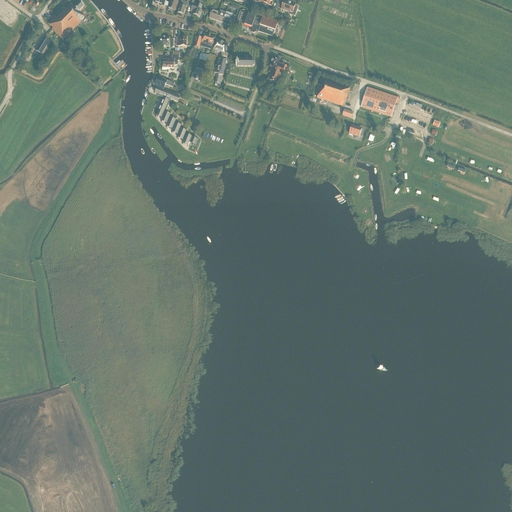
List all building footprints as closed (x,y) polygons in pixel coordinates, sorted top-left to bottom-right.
[(170,0),(168,8),(175,10),(178,2),(172,0),(170,0)] [(186,7),(188,7),(190,0),(185,0),(186,0),(184,0),(182,0),(178,12),(184,14),(186,7)] [(288,3),(284,1),(281,10),(292,14),(295,6),(291,4),(288,3)] [(81,22),(80,21),(84,17),(79,12),(84,6),(80,2),(75,8),(70,3),(56,17),(55,16),(48,24),(53,28),(52,29),(63,40),(81,22)] [(193,4),(190,12),(194,13),(193,15),(199,17),(203,7),(197,4),(196,5),(193,4)] [(209,18),(216,21),(219,13),(212,10),(209,18)] [(225,15),(219,13),(216,21),(223,23),(225,15)] [(255,17),(256,16),(248,13),(244,24),(252,27),(251,30),(251,32),(254,33),(255,32),(256,30),(258,31),(258,32),(273,37),(277,25),(278,22),(263,16),(263,17),(262,20),(255,17)] [(229,25),(232,17),(225,15),(223,23),(229,25)] [(213,48),(215,38),(204,34),(201,44),(213,48)] [(48,42),(43,38),(34,52),(40,55),(48,42)] [(160,48),(170,47),(170,45),(171,45),(171,48),(175,48),(175,40),(171,40),(171,43),(170,43),(170,38),(159,38),(160,48)] [(180,46),(186,46),(187,38),(180,38),(177,38),(177,44),(176,44),(176,46),(180,46)] [(228,45),(217,41),(216,41),(215,45),(213,49),(222,53),(221,58),(220,60),(219,59),(217,69),(218,70),(217,74),(223,75),(226,64),(227,64),(228,62),(226,62),(227,59),(228,54),(225,53),(228,45)] [(178,61),(179,61),(179,55),(172,55),(172,59),(172,61),(171,61),(168,61),(168,60),(163,60),(163,64),(162,64),(162,69),(168,69),(168,68),(171,68),(171,69),(174,69),(174,66),(177,65),(178,61)] [(270,67),(276,69),(280,59),(274,57),(270,67)] [(193,80),(200,82),(204,72),(195,68),(191,77),(194,78),(193,80)] [(278,81),(279,81),(282,74),(279,73),(280,72),(271,68),(267,79),(270,80),(270,81),(277,84),(278,81)] [(155,85),(158,86),(157,88),(163,91),(163,89),(164,89),(166,85),(173,87),(174,83),(167,80),(166,82),(158,79),(155,85)] [(345,102),(346,102),(350,88),(323,79),(323,81),(319,79),(317,84),(321,86),(317,98),(322,100),(323,98),(324,99),(323,100),(343,107),(345,102)] [(361,107),(391,117),(398,98),(368,87),(361,107)] [(163,91),(157,88),(155,93),(164,97),(171,100),(178,103),(180,98),(163,91)] [(161,104),(159,107),(160,107),(167,110),(171,100),(164,97),(164,98),(163,98),(162,101),(163,101),(161,104)] [(157,116),(163,118),(166,113),(167,110),(160,107),(156,117),(157,116)] [(342,116),(351,119),(353,113),(344,110),(342,116)] [(162,121),(168,124),(171,118),(169,117),(171,113),(170,114),(166,113),(163,118),(161,122),(161,123),(162,121)] [(171,117),(171,118),(168,124),(167,128),(167,127),(174,130),(176,124),(174,123),(176,119),(175,120),(171,118),(171,117)] [(177,122),(176,124),(174,130),(172,134),(173,132),(179,135),(181,129),(180,128),(181,124),(181,126),(176,124),(177,122)] [(356,136),(359,137),(361,129),(352,126),(350,134),(353,135),(352,136),(355,137),(356,136)] [(181,129),(179,135),(177,139),(178,138),(184,141),(187,135),(185,134),(187,130),(186,130),(186,131),(181,129),(182,128),(181,129)] [(198,139),(187,135),(184,141),(183,144),(188,145),(189,143),(195,146),(198,139)]
